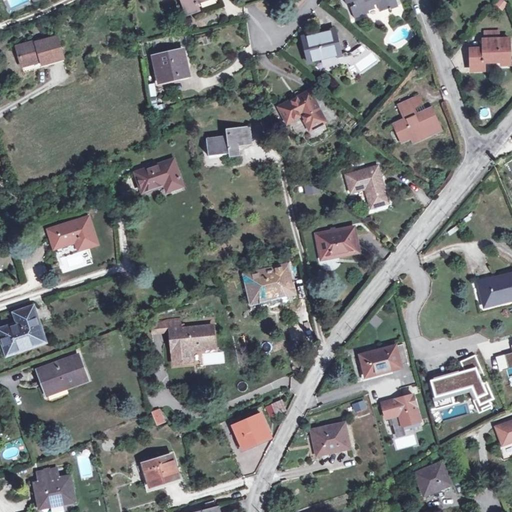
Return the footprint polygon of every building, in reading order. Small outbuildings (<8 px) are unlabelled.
[(182,0),(187,13),(198,10),(195,2),(199,0),(182,0)] [(343,0),(345,5),(353,2),(354,6),(350,7),(353,19),(368,14),(368,12),(375,9),(374,5),(377,4),(380,12),(389,9),(390,11),(398,8),(395,0),(343,0)] [(333,30),(304,38),(310,63),(339,56),(333,30)] [(483,42),(500,41),(500,30),(483,30),(483,42)] [(21,67),(40,62),(42,65),(62,60),(57,38),(36,44),(35,41),(16,47),(21,67)] [(500,41),(483,42),(484,50),(470,51),(470,70),(484,69),(484,63),(510,62),(509,40),(500,41)] [(154,58),(159,82),(189,75),(184,51),(154,58)] [(253,95),(256,101),(262,98),(259,92),(253,95)] [(288,122),(302,114),(310,129),(324,122),(309,93),(280,107),(288,122)] [(430,129),(432,134),(441,131),(431,108),(412,117),(409,110),(422,104),(418,96),(398,106),(404,120),(393,125),(401,143),(409,139),(430,129)] [(228,153),(229,157),(238,156),(237,145),(251,143),(249,128),(226,132),(226,138),(206,141),(208,155),(228,153)] [(430,129),(409,139),(411,144),(432,134),(430,129)] [(174,161),(165,164),(166,169),(176,166),(174,161)] [(166,169),(165,164),(135,174),(142,194),(165,187),(167,192),(183,187),(176,166),(166,169)] [(368,188),(374,208),(384,205),(387,200),(378,167),(345,176),(350,193),(365,189),(368,188)] [(307,193),(317,191),(313,185),(305,186),(307,193)] [(368,188),(365,189),(370,209),(374,208),(368,188)] [(54,249),(76,242),(79,250),(97,245),(88,218),(48,231),(54,249)] [(320,256),(337,253),(337,256),(358,253),(354,227),(316,235),(320,256)] [(246,277),(252,302),(293,293),(287,268),(246,277)] [(511,275),(480,284),(485,306),(511,299),(511,275)] [(14,313),(18,324),(0,329),(0,334),(6,355),(45,343),(33,307),(14,313)] [(377,328),(383,319),(374,314),(369,323),(377,328)] [(181,328),(170,329),(172,352),(192,350),(214,348),(212,326),(181,328)] [(360,357),(364,375),(378,372),(379,374),(400,368),(400,366),(407,364),(403,346),(360,357)] [(467,380),(478,406),(493,400),(485,382),(482,384),(479,378),(484,376),(475,355),(460,362),(464,371),(430,381),(433,390),(467,380)] [(57,370),(55,364),(38,371),(47,396),(87,380),(78,356),(65,361),(67,366),(57,370)] [(505,357),(498,359),(502,371),(508,369),(505,357)] [(67,366),(65,361),(55,364),(57,370),(67,366)] [(465,385),(477,414),(481,412),(478,406),(467,380),(433,390),(435,398),(449,395),(448,390),(465,385)] [(420,422),(412,395),(401,398),(402,400),(396,401),(395,399),(381,403),(385,419),(388,418),(390,418),(392,425),(393,429),(402,426),(420,422)] [(273,406),(276,415),(285,411),(282,402),(273,406)] [(353,406),(355,413),(365,409),(363,403),(353,406)] [(160,409),(151,412),(156,425),(168,420),(160,409)] [(232,427),(242,450),(271,437),(261,415),(232,427)] [(502,445),(498,447),(503,462),(511,458),(511,422),(496,428),(502,445)] [(315,453),(328,450),(329,454),(350,449),(345,424),(311,432),(315,453)] [(402,426),(393,429),(396,438),(405,435),(402,426)] [(143,465),(150,487),(178,477),(172,455),(143,465)] [(423,495),(440,488),(440,489),(451,485),(442,463),(415,474),(423,495)] [(38,472),(40,482),(41,491),(36,492),(39,504),(49,502),(50,505),(74,501),(70,477),(58,479),(57,469),(38,472)]
